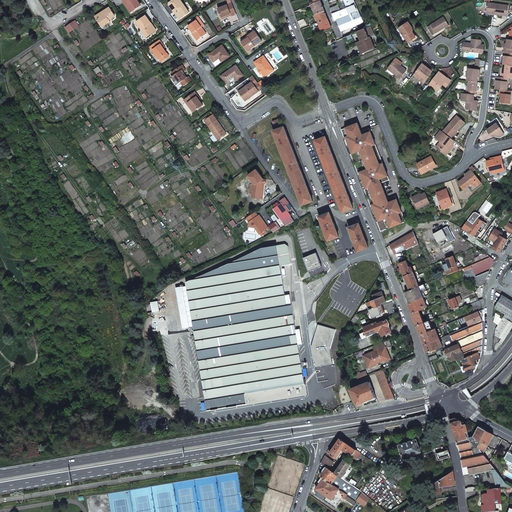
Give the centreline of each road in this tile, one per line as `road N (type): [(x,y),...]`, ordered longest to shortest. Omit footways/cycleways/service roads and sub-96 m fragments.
road 1 (residential): [(421,357),(326,111)]
road 2 (unknown): [(179,331),(174,286),(271,239),(294,245),(301,291)]
road 3 (secondary): [(219,437),(0,473)]
road 4 (secondary): [(0,487),(216,451)]
road 5 (secondary): [(318,429),(445,403),(510,355)]
road 6 (residential): [(469,161),(419,183),(401,170),(370,100),(326,111)]
road 7 (residential): [(326,111),(294,124),(276,100),(242,123),(191,54)]
road 8 (secondary): [(398,407),(219,437)]
road 9 (residential): [(469,161),(491,45),(476,31),(450,44)]
road 10 (unknown): [(385,126),(379,139),(409,228),(380,250)]
road 11 (residential): [(511,247),(490,286),(478,375)]
road 12 (secondary): [(321,435),(441,415)]
